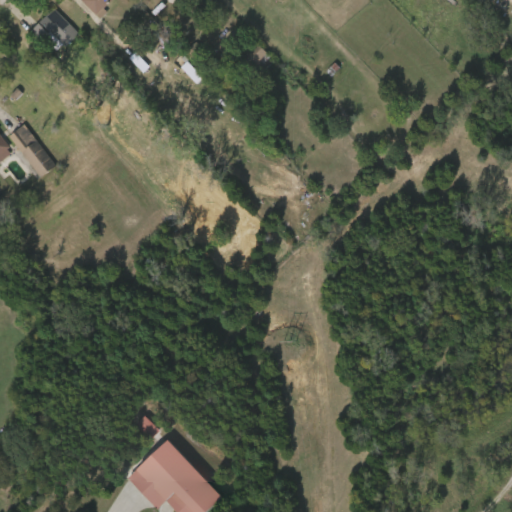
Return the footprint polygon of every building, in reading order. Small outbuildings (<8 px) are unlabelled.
[(107,11),(100,18),(82,0),(110,0),(103,7),(107,11)] [(511,30),(511,7),(501,17),(511,30)] [(79,33),(66,46),(63,44),(57,50),(48,42),(46,43),(43,40),(39,43),(29,34),(55,8),(79,33)] [(180,38),(167,50),(153,35),(166,23),(180,38)] [(260,44),(275,61),(262,73),(244,55),(259,43),(260,44)] [(57,166),(42,177),(10,136),(25,125),(57,166)] [(0,132),(10,146),(7,149),(11,154),(0,162),(0,132)] [(137,443),(146,434),(131,420),(122,429),(137,443)] [(229,496),(213,511),(185,511),(173,500),(164,508),(134,477),(173,439),(229,496)]
